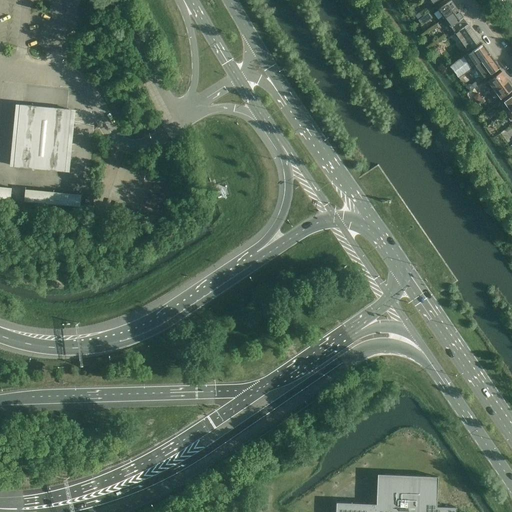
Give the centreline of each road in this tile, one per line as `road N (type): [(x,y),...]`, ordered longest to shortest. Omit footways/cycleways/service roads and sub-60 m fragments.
road 1 (motorway): [(44,511),(164,476),(357,348),(402,347),(446,385)]
road 2 (motorway): [(0,505),(52,498),(122,473),(264,387)]
road 3 (motorway): [(260,259),(164,323),(121,341),(52,348),(0,336)]
road 4 (secondary): [(383,237),(227,0)]
road 5 (motorway): [(0,400),(264,387)]
road 6 (secondary): [(511,426),(396,255)]
road 7 (secondary): [(192,0),(282,147)]
road 8 (motorway): [(282,147),(288,200),(260,259)]
